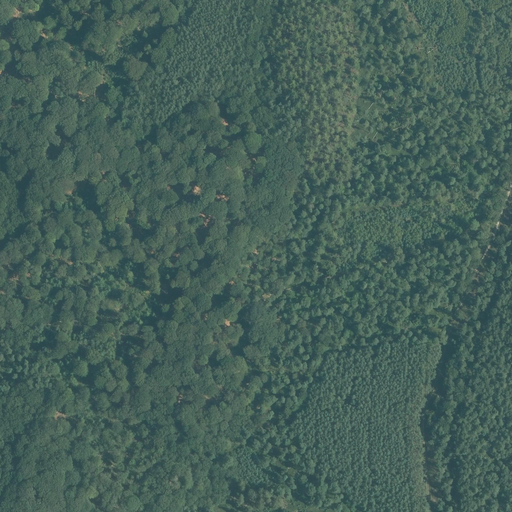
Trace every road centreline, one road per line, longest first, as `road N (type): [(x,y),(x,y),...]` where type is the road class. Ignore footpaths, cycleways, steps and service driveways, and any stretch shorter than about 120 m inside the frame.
road 1 (track): [(511,232),(476,229),(159,333),(45,324),(0,329)]
road 2 (track): [(428,511),(422,420),(511,154)]
road 3 (track): [(511,250),(449,437),(460,511)]
